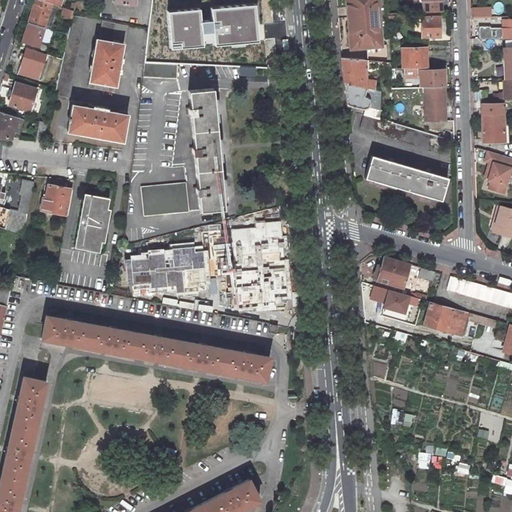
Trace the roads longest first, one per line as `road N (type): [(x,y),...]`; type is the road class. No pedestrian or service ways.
road 1 (primary): [(313,226),(329,478),(319,511)]
road 2 (primary): [(352,511),(329,225)]
road 3 (residential): [(461,0),(466,258)]
road 4 (primary): [(292,0),(313,226)]
road 5 (primary): [(329,225),(310,0)]
road 6 (track): [(342,377),(368,377),(511,419)]
road 7 (residential): [(466,258),(329,225)]
road 8 (residential): [(0,151),(123,167)]
